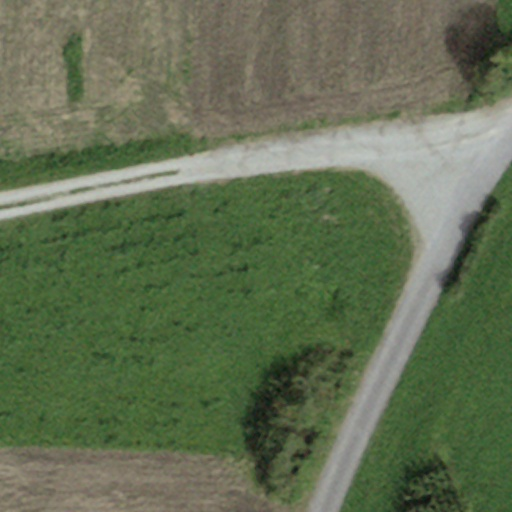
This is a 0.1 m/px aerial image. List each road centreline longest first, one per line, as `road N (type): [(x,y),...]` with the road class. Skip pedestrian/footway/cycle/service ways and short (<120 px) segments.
road 1 (track): [(0,208),(429,142),(493,154)]
road 2 (unclassified): [(511,138),(493,154),(339,511)]
